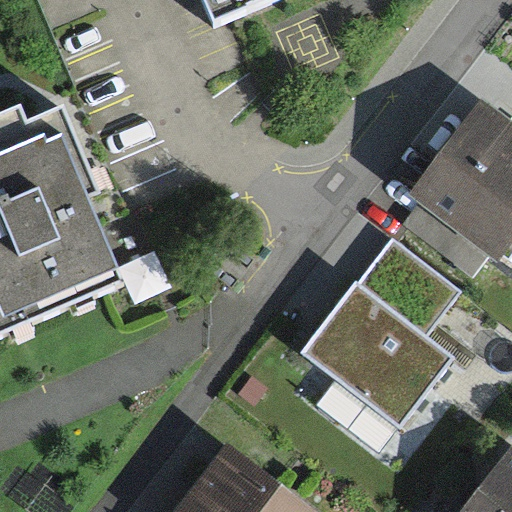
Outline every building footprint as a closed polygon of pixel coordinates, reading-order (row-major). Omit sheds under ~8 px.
[(204,0),(215,26),(275,0),(204,0)] [(511,130),(484,109),(420,192),(494,248),(511,224),(511,130)] [(0,338),(119,287),(83,204),(98,197),(62,114),(28,129),(22,115),(0,124),(0,338)] [(461,366),(472,351),(358,272),(299,356),(399,425),(447,356),(461,366)] [(511,511),(511,446),(510,445),(455,511),(511,511)] [(302,511),(228,454),(181,511),(302,511)]
